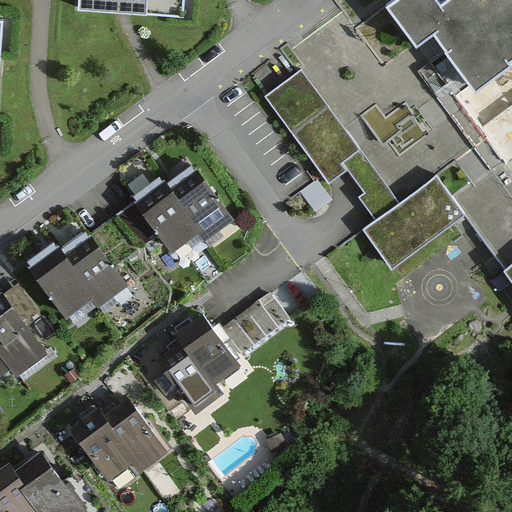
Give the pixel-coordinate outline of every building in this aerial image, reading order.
[(189,0),(73,0),(73,5),(189,10),(189,0)] [(511,0),(447,0),(441,5),(437,0),(394,0),(388,5),(417,44),(434,32),(441,43),(448,51),(447,52),(476,91),(511,65),(509,62),(511,59),(511,0)] [(329,183),(347,170),(367,196),(361,200),(377,221),(365,230),(393,266),(465,211),(438,176),(401,204),(302,73),(266,100),(329,183)] [(235,211),(195,154),(164,175),(203,230),(204,232),(235,211)] [(132,189),(174,249),(203,230),(164,175),(160,170),(132,189)] [(158,237),(138,207),(93,239),(114,269),(158,237)] [(129,290),(93,239),(63,260),(99,311),(129,290)] [(57,252),(28,272),(65,323),(93,303),(57,252)] [(242,348),(291,312),(273,287),(224,323),(242,348)] [(48,358),(3,295),(0,297),(0,350),(20,378),(48,358)] [(242,355),(204,303),(175,324),(181,332),(213,376),(242,355)] [(196,404),(221,386),(213,376),(181,332),(157,350),(196,404)] [(0,378),(13,370),(0,351),(0,378)] [(170,448),(135,396),(107,416),(134,455),(142,467),(170,448)] [(107,416),(101,408),(75,426),(107,473),(134,455),(107,416)] [(89,511),(47,455),(20,474),(48,511),(89,511)] [(48,511),(20,474),(15,467),(0,477),(0,511),(48,511)]
